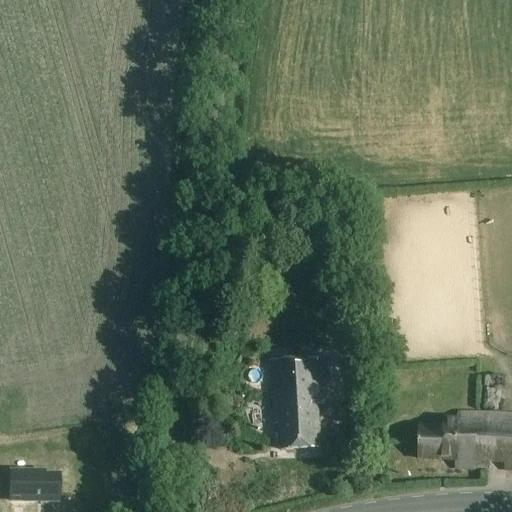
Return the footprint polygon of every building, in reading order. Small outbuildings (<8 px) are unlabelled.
[(353,403),(371,402),(365,342),(347,344),(353,403)] [(471,373),(495,373),(496,359),(471,358),(471,373)] [(316,449),(314,406),(322,405),(320,360),(270,363),(273,426),(279,426),(280,451),(316,449)] [(468,377),(468,387),(488,386),(487,376),(468,377)] [(511,417),(458,416),(458,423),(443,422),(443,429),(419,429),(418,460),(456,461),(456,468),(488,469),(488,461),(504,461),(504,471),(511,470),(511,417)] [(9,471),(8,503),(58,504),(59,475),(44,474),(45,472),(9,471)]
